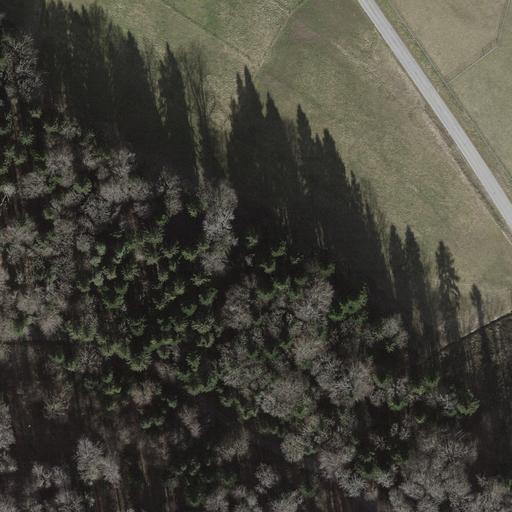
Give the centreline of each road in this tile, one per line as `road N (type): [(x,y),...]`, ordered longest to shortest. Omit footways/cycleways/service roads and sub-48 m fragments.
road 1 (track): [(0,331),(87,341),(138,361),(268,446),(329,469),(376,511)]
road 2 (tertiary): [(511,216),(365,0)]
